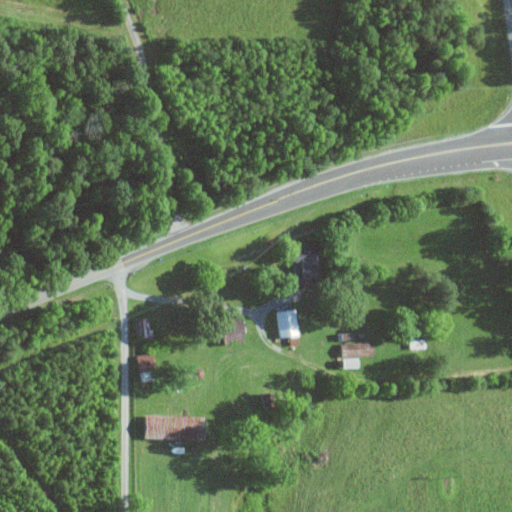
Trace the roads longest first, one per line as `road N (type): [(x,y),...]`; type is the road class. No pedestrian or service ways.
road 1 (tertiary): [(0,312),(323,180),(511,141)]
road 2 (residential): [(116,264),(124,511)]
